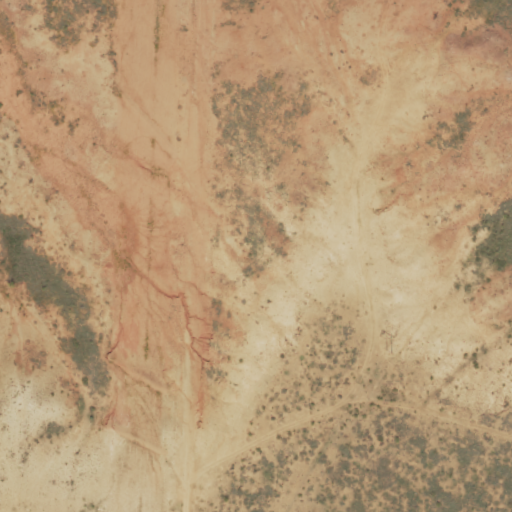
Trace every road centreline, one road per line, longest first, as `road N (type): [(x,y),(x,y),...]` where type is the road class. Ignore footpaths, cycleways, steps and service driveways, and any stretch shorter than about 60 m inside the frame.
road 1 (track): [(145,511),(265,438),(295,382),(255,89),(207,0)]
road 2 (track): [(511,472),(464,447),(282,406)]
